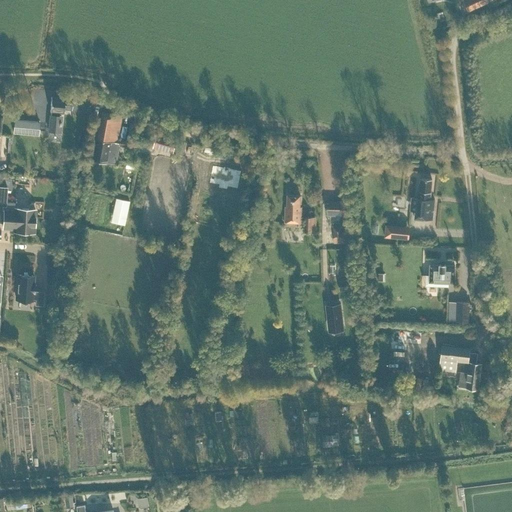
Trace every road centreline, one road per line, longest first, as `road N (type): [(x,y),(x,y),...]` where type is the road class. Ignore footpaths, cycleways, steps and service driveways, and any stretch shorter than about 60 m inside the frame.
road 1 (residential): [(97,103),(244,142),(462,152)]
road 2 (residential): [(462,152),(453,42),(511,3)]
road 3 (residential): [(481,326),(462,152)]
